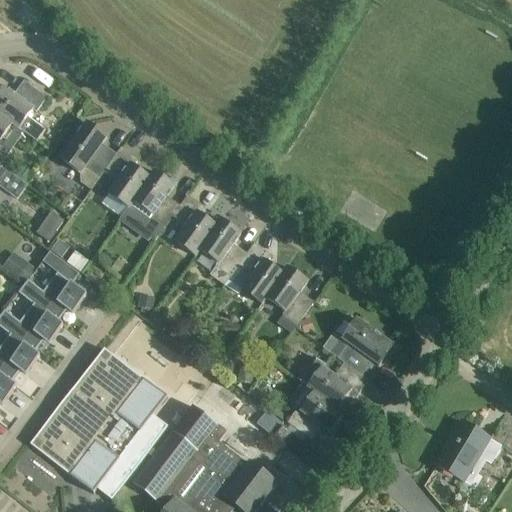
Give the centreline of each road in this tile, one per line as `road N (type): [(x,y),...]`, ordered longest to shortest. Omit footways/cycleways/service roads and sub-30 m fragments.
road 1 (residential): [(465,338),(87,64),(39,39),(0,55)]
road 2 (residential): [(342,511),(413,431),(465,338)]
road 3 (residential): [(108,311),(0,460)]
